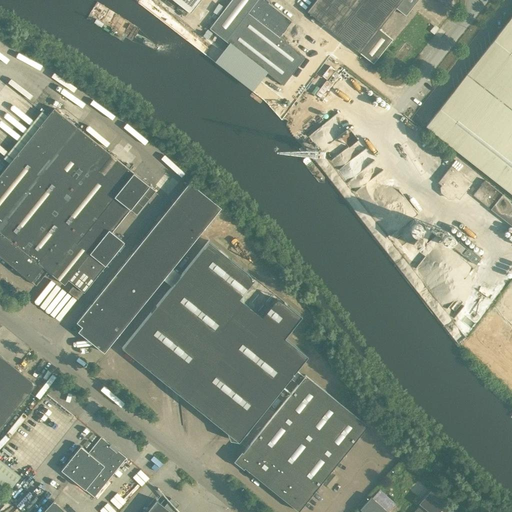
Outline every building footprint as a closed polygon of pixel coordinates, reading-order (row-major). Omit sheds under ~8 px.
[(144,0),(151,5),(154,0),(172,0),(189,14),(199,0),(144,0)] [(230,0),(209,28),(283,85),(305,57),(279,37),(291,21),(264,0),(230,0)] [(315,0),(307,11),(360,53),(379,29),(395,8),(401,0),(315,0)] [(401,0),(395,8),(405,16),(417,0),(401,0)] [(511,15),(426,126),(511,194),(511,15)] [(379,29),(360,53),(373,63),(392,39),(379,29)] [(0,256),(36,285),(47,271),(64,284),(68,280),(83,292),(124,242),(112,232),(149,186),(127,167),(134,158),(118,145),(111,154),(54,108),(47,116),(42,112),(4,159),(9,163),(0,174),(0,256)] [(343,146),(353,140),(347,130),(337,136),(343,146)] [(441,186),(442,187),(440,188),(441,192),(448,198),(452,197),(453,196),(455,197),(459,192),(462,194),(472,183),(450,166),(441,178),(445,180),(441,186)] [(511,202),(484,181),(473,196),(511,226),(511,202)] [(221,207),(189,182),(76,322),(85,329),(86,338),(95,337),(95,346),(104,352),(221,207)] [(238,441),(290,377),(297,369),(307,356),(284,337),(302,316),(208,240),(121,348),(227,432),(230,440),(238,441)] [(77,290),(72,286),(68,292),(77,299),(82,293),(78,289),(77,290)] [(511,339),(496,360),(511,372),(511,339)] [(0,429),(36,385),(0,355),(0,429)] [(336,401),(297,369),(290,377),(298,384),(243,452),(241,451),(233,461),(243,469),(244,467),(298,511),(367,425),(336,401)] [(80,446),(60,470),(94,497),(126,457),(100,437),(88,452),(80,446)] [(0,491),(5,495),(19,478),(0,462),(0,491)] [(419,502),(431,511),(455,511),(430,490),(419,502)] [(360,508),(356,511),(388,511),(371,496),(360,508)] [(175,511),(177,511),(178,511),(175,508),(178,505),(174,501),(170,498),(164,506),(156,499),(149,507),(145,511),(175,511)] [(64,511),(55,503),(46,511),(64,511)]
